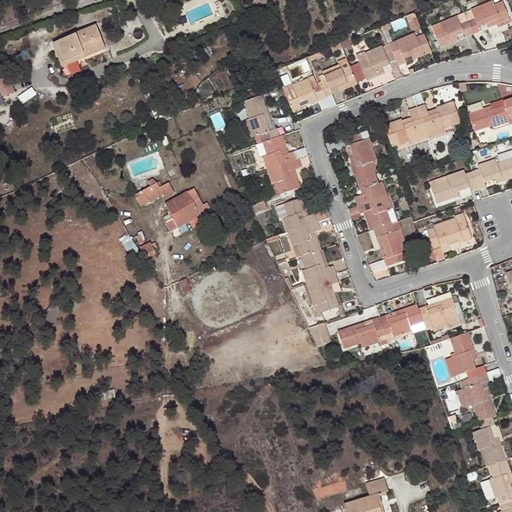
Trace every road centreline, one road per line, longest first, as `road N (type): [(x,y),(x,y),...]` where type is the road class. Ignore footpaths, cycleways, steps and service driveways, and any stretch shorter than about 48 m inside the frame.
road 1 (residential): [(474,259),(365,302),(309,130),(454,71),(511,73)]
road 2 (track): [(171,511),(162,429),(169,285)]
road 3 (track): [(272,511),(235,470),(163,446)]
